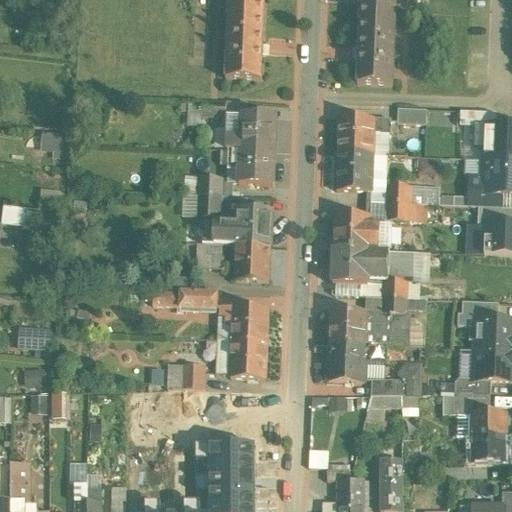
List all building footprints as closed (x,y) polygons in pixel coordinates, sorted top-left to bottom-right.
[(265,0),(229,0),(229,19),(264,21),(265,0)] [(397,0),(361,0),(360,25),(396,26),(397,0)] [(264,21),(229,19),(226,81),(262,83),(264,21)] [(396,26),(360,25),(358,87),(393,88),(396,26)] [(227,106),(203,105),(202,119),(225,120),(226,120),(228,120),(229,120),(229,119),(226,119),(227,106)] [(248,106),(227,105),(227,106),(226,119),(229,119),(248,119),(248,106)] [(428,113),(399,112),(398,127),(427,128),(428,113)] [(248,119),(229,119),(229,120),(228,120),(227,152),(241,153),(275,155),(276,121),(248,119)] [(375,121),(340,120),(339,157),(374,158),(375,135),(375,122),(375,121)] [(392,123),(375,122),(375,135),(391,136),(392,123)] [(44,134),(43,158),(69,158),(70,135),(44,134)] [(275,155),(241,153),(239,187),(273,189),(275,155)] [(374,158),(339,157),(337,194),(370,195),(372,196),(373,195),(374,158)] [(511,163),(484,163),(483,181),(470,180),(470,197),(511,198),(511,163)] [(223,181),(198,180),(197,199),(222,200),(223,185),(223,181)] [(232,185),(223,185),(222,200),(231,201),(232,185)] [(399,195),(373,195),(372,196),(370,195),(370,206),(377,207),(412,208),(413,190),(400,189),(399,195)] [(222,200),(197,199),(196,221),(222,222),(222,218),(222,200)] [(511,199),(502,200),(501,211),(511,211),(511,199)] [(231,201),(222,200),(222,218),(237,219),(238,214),(247,215),(247,201),(231,201)] [(412,208),(377,207),(376,216),(387,216),(387,225),(411,226),(412,208)] [(40,231),(42,213),(6,208),(4,226),(40,231)] [(224,227),(205,227),(201,231),(201,238),(205,242),(205,246),(204,246),(204,248),(224,249),(236,249),(270,251),(271,216),(247,215),(238,214),(237,219),(237,241),(231,241),(231,240),(228,237),(228,232),(224,227)] [(371,219),(336,217),(335,252),(370,253),(371,228),(371,219)] [(511,228),(485,227),(484,258),(511,259),(511,228)] [(381,229),(371,228),(370,253),(380,254),(381,229)] [(204,248),(197,248),(197,272),(224,273),(224,249),(204,248)] [(270,251),(236,249),(235,284),(269,285),(269,274),(270,274),(271,252),(270,252),(270,251)] [(370,253),(335,252),(333,287),(368,288),(369,276),(414,279),(415,256),(390,255),(390,254),(380,254),(370,253)] [(408,285),(384,284),(384,302),(408,303),(408,285)] [(181,297),(154,295),(153,309),(180,311),(181,297)] [(218,296),(181,295),(181,297),(180,311),(217,312),(218,296)] [(408,303),(384,302),(383,317),(406,318),(407,318),(407,314),(408,303)] [(427,304),(408,303),(407,314),(426,315),(427,304)] [(268,312),(234,310),(233,345),(267,347),(268,312)] [(367,314),(332,313),(331,348),(366,349),(367,316),(367,314)] [(406,318),(383,317),(367,316),(366,349),(366,350),(410,351),(411,318),(407,318),(406,318)] [(511,327),(478,327),(477,354),(511,355),(511,327)] [(52,334),(20,332),(19,350),(50,352),(52,334)] [(233,345),(220,345),(218,378),(231,379),(233,345)] [(267,347),(233,345),(231,379),(231,382),(265,383),(267,347)] [(331,348),(330,348),(329,384),(365,386),(366,350),(366,349),(331,348)] [(511,355),(477,354),(476,383),(476,384),(492,385),(511,385),(511,355)] [(184,369),(170,369),(169,393),(183,393),(183,392),(184,369)] [(206,370),(184,369),(183,392),(205,393),(206,370)] [(27,373),(27,390),(48,389),(48,373),(27,373)] [(492,385),(476,384),(476,383),(460,382),(455,387),(455,399),(491,399),(492,385)] [(408,383),(372,383),(372,400),(408,400),(408,383)] [(211,394),(188,393),(187,404),(210,405),(211,394)] [(55,396),(55,421),(67,421),(67,397),(55,396)] [(33,398),(33,418),(48,417),(48,398),(33,398)] [(491,399),(444,400),(444,419),(458,419),(465,419),(465,418),(474,418),(474,416),(491,416),(491,399)] [(260,407),(219,406),(219,407),(218,447),(217,447),(217,448),(229,449),(258,450),(258,448),(259,409),(260,409),(260,407)] [(491,416),(474,416),(474,418),(474,441),(506,441),(506,416),(491,416)] [(465,418),(465,419),(458,419),(458,442),(474,442),(474,441),(474,418),(465,418)] [(506,441),(474,441),(474,442),(473,466),(506,466),(506,441)] [(258,450),(229,449),(227,490),(245,491),(244,501),(260,502),(262,450),(258,450)] [(199,450),(187,450),(187,472),(199,472),(199,450)] [(312,453),(311,471),(330,472),(330,454),(312,453)] [(403,511),(403,464),(381,464),(381,511),(403,511)] [(11,469),(0,468),(0,505),(11,506),(12,478),(11,469)] [(30,469),(11,469),(12,478),(30,478),(30,469)] [(351,473),(328,473),(328,485),(339,485),(351,485),(351,473)] [(187,477),(171,477),(171,511),(187,511),(187,477)] [(30,478),(12,478),(11,506),(25,506),(30,506),(30,478)] [(87,480),(78,480),(78,492),(87,492),(87,480)] [(351,485),(339,485),(339,511),(351,511),(352,485),(351,485)] [(364,511),(364,485),(352,485),(351,511),(364,511)] [(227,490),(209,489),(207,511),(243,511),(244,501),(245,491),(227,490)] [(126,511),(126,491),(112,491),(112,511),(126,511)] [(78,492),(70,492),(70,506),(75,506),(75,505),(88,505),(88,492),(78,492)] [(101,492),(88,492),(88,505),(101,505),(101,492)] [(511,511),(511,495),(503,496),(503,509),(504,509),(503,511),(511,511)]
